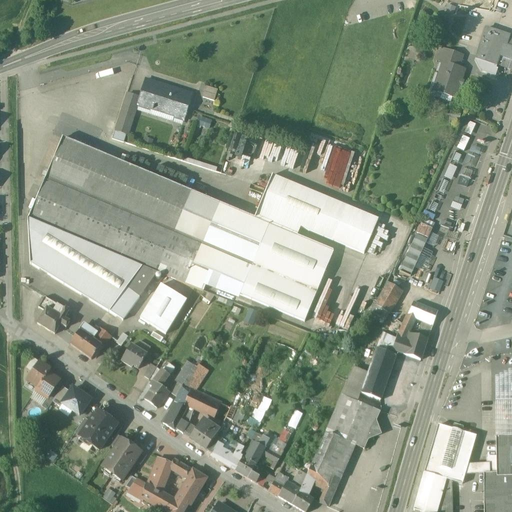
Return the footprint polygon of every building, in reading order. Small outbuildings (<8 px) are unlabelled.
[(509,37),(485,29),(476,59),(496,66),(498,61),(501,62),(502,61),(503,57),(504,58),(511,60),(511,49),(505,47),(509,37)] [(456,54),(440,49),(436,61),(443,63),(452,66),(456,54)] [(496,66),(476,59),(475,61),(481,72),(495,76),(497,70),(495,69),(496,66)] [(452,66),(443,63),(439,75),(439,76),(444,78),(439,93),(433,91),(433,92),(441,95),(455,100),(459,86),(462,87),(464,82),(461,81),(465,70),(452,66)] [(435,74),(428,96),(440,100),(441,95),(433,92),(433,91),(439,76),(439,75),(435,74)] [(444,78),(439,76),(433,91),(439,93),(444,78)] [(192,95),(146,80),(138,107),(183,122),(192,95)] [(218,91),(207,87),(205,93),(216,96),(218,91)] [(216,96),(205,93),(203,98),(214,102),(216,96)] [(138,98),(127,95),(123,107),(129,109),(127,112),(133,114),(138,98)] [(129,109),(123,107),(115,131),(127,135),(133,114),(127,112),(129,109)] [(198,116),(196,127),(218,132),(220,121),(198,116)] [(462,151),(467,139),(461,136),(456,148),(462,151)] [(62,139),(46,179),(175,233),(192,193),(62,139)] [(296,171),(337,181),(344,152),(303,142),(296,171)] [(448,164),(442,177),(449,180),(455,168),(448,164)] [(457,181),(466,186),(470,179),(461,174),(457,181)] [(376,219),(272,176),(258,210),(301,228),(333,242),(362,254),(376,219)] [(175,233),(46,179),(28,220),(158,274),(162,262),(175,233)] [(440,180),(437,191),(443,193),(446,182),(440,180)] [(254,220),(192,193),(175,233),(199,243),(189,274),(185,285),(203,292),(207,283),(240,296),(269,226),(254,220)] [(459,210),(461,199),(452,198),(450,208),(459,210)] [(297,237),(301,228),(258,210),(254,220),(269,226),(297,237)] [(158,274),(28,220),(30,265),(123,321),(158,274)] [(451,231),(453,224),(440,220),(438,227),(451,231)] [(432,230),(422,225),(400,272),(411,277),(432,230)] [(297,237),(269,226),(240,296),(305,322),(333,253),(297,237)] [(199,243),(175,233),(162,262),(178,269),(189,274),(199,243)] [(189,274),(178,269),(173,280),(185,285),(189,274)] [(329,276),(312,315),(343,328),(359,290),(350,286),(345,296),(342,295),(347,284),(329,276)] [(402,292),(387,284),(374,306),(389,315),(402,292)] [(187,302),(161,287),(141,320),(167,335),(187,302)] [(60,307),(45,298),(39,309),(45,313),(38,325),(55,335),(61,325),(66,328),(70,323),(64,319),(72,306),(63,301),(60,307)] [(437,313),(413,303),(408,315),(416,318),(430,324),(433,325),(437,313)] [(389,315),(374,306),(370,313),(385,322),(389,315)] [(242,322),(251,325),(256,312),(247,309),(242,322)] [(408,315),(399,333),(407,337),(409,333),(416,318),(408,315)] [(430,324),(416,318),(409,333),(413,334),(412,336),(427,341),(432,328),(429,327),(430,324)] [(97,334),(84,325),(70,345),(91,361),(102,346),(104,347),(110,338),(99,330),(97,334)] [(119,329),(112,339),(117,342),(124,333),(119,329)] [(427,341),(412,336),(413,334),(409,333),(407,337),(405,343),(396,340),(392,351),(397,353),(420,361),(427,341)] [(407,337),(399,333),(396,340),(405,343),(407,337)] [(396,340),(383,334),(376,349),(395,357),(397,353),(392,351),(396,340)] [(147,356),(131,346),(122,360),(138,370),(147,356)] [(368,374),(361,394),(380,401),(395,357),(376,349),(368,374)] [(34,359),(27,370),(32,373),(39,363),(34,359)] [(32,373),(26,381),(38,389),(48,374),(51,371),(39,363),(32,373)] [(188,363),(176,383),(183,387),(195,367),(188,363)] [(174,370),(167,365),(162,371),(170,376),(174,370)] [(156,370),(150,367),(143,377),(149,381),(156,370)] [(368,374),(353,368),(341,396),(358,403),(361,394),(368,374)] [(496,402),(511,402),(511,370),(495,377),(496,402)] [(170,376),(162,371),(154,382),(161,388),(170,376)] [(48,374),(38,389),(35,392),(47,400),(52,393),(60,382),(48,374)] [(161,388),(154,382),(151,387),(153,389),(145,400),(158,409),(169,393),(161,388)] [(183,387),(176,383),(169,393),(177,399),(183,387)] [(191,390),(183,387),(177,399),(174,403),(186,409),(188,406),(185,404),(191,390)] [(51,405),(59,410),(69,395),(62,390),(57,396),(51,405)] [(222,404),(191,390),(185,404),(188,406),(194,409),(215,418),(222,404)] [(92,405),(71,391),(69,395),(59,410),(79,424),(92,405)] [(52,393),(47,400),(42,407),(47,411),(51,405),(57,396),(52,393)] [(249,415),(252,417),(251,419),(257,423),(269,402),(260,396),(249,415)] [(341,396),(325,434),(343,442),(343,441),(354,446),(364,450),(368,440),(378,436),(377,433),(380,432),(376,421),(380,413),(358,403),(341,396)] [(511,402),(496,402),(496,437),(511,436),(511,402)] [(186,409),(174,403),(163,424),(175,432),(176,430),(178,432),(183,422),(182,423),(180,422),(185,411),(186,409)] [(194,409),(188,406),(186,409),(185,411),(193,414),(194,409)] [(193,414),(185,411),(180,422),(182,423),(183,422),(189,425),(193,414)] [(117,426),(97,412),(90,422),(80,437),(99,451),(110,436),(117,426)] [(85,419),(75,434),(80,437),(90,422),(85,419)] [(219,433),(202,421),(195,432),(205,438),(209,432),(216,436),(219,433)] [(183,422),(178,432),(183,435),(188,427),(189,425),(183,422)] [(117,426),(110,436),(114,440),(117,436),(122,429),(117,426)] [(437,426),(414,511),(417,511),(436,511),(445,480),(452,482),(462,485),(476,437),(437,426)] [(209,432),(205,438),(195,432),(189,439),(206,451),(216,437),(216,436),(209,432)] [(343,442),(325,434),(311,466),(340,479),(354,446),(343,441),(343,442)] [(269,441),(258,435),(254,443),(265,449),(269,441)] [(114,440),(110,446),(115,449),(121,440),(122,439),(117,436),(114,440)] [(511,511),(511,436),(496,437),(496,457),(486,457),(486,474),(483,474),(483,511),(511,511)] [(239,466),(231,461),(232,460),(222,453),(223,450),(227,442),(221,440),(221,441),(216,437),(206,451),(213,455),(211,458),(235,473),(235,472),(239,466)] [(287,446),(276,439),(273,445),(283,451),(287,446)] [(115,449),(103,467),(123,480),(135,463),(141,454),(135,450),(135,448),(130,445),(130,446),(121,440),(115,449)] [(254,443),(252,442),(244,459),(256,465),(261,455),(265,449),(254,443)] [(239,447),(234,456),(223,450),(222,453),(232,460),(231,461),(239,466),(243,459),(242,458),(244,453),(243,452),(244,449),(239,447)] [(141,454),(135,463),(140,466),(147,456),(141,452),(141,454)] [(280,457),(271,452),(269,456),(267,459),(274,462),(277,464),(280,457)] [(183,511),(188,505),(190,507),(206,480),(174,460),(171,465),(158,459),(147,486),(142,500),(162,511),(183,511)] [(244,459),(243,459),(239,466),(235,472),(255,484),(258,478),(254,475),(257,469),(254,468),(256,465),(244,459)] [(340,479),(311,466),(307,476),(306,477),(315,482),(326,487),(335,491),(340,479)] [(307,476),(300,472),(293,484),(297,486),(294,490),(300,493),(302,487),(306,477),(307,476)] [(290,479),(279,473),(268,492),(278,498),(286,485),(290,479)] [(315,482),(306,477),(302,487),(311,492),(315,482)] [(132,478),(125,488),(130,490),(137,481),(132,478)] [(445,480),(436,511),(452,511),(452,482),(445,480)] [(147,486),(137,481),(130,490),(128,493),(142,501),(142,500),(147,486)] [(294,490),(286,485),(278,498),(292,506),(300,493),(294,490)] [(311,492),(302,487),(300,493),(308,498),(311,492)] [(335,491),(326,487),(319,504),(328,508),(335,491)] [(107,490),(103,499),(110,502),(115,494),(107,490)] [(308,498),(300,493),(292,506),(301,511),(307,511),(314,501),(308,498)]
